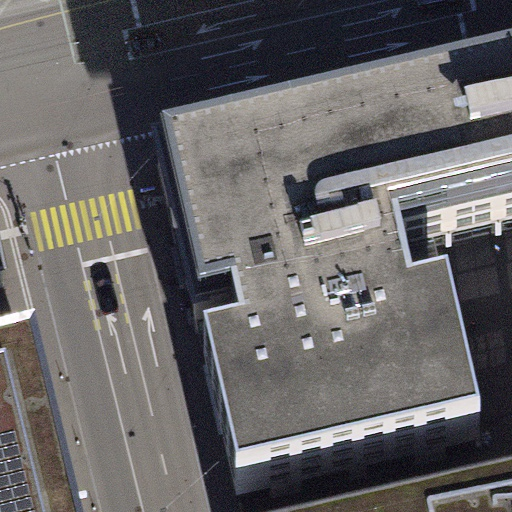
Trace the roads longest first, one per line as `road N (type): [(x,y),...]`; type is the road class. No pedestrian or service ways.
road 1 (residential): [(148,511),(49,76)]
road 2 (primary): [(49,76),(351,0)]
